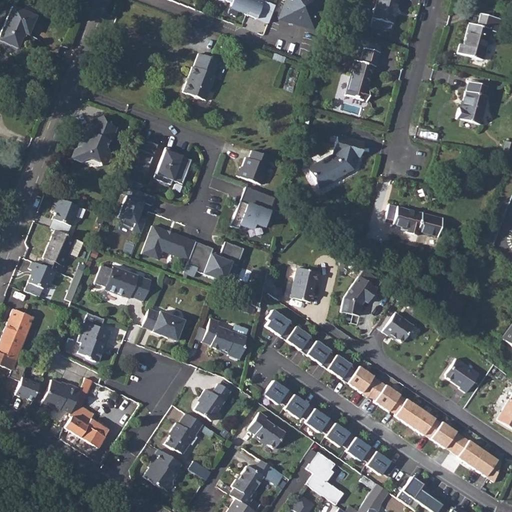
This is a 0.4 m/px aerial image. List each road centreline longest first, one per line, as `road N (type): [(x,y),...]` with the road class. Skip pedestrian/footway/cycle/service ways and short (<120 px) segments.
road 1 (residential): [(268,352),(502,511)]
road 2 (residential): [(67,87),(214,146),(189,219)]
road 3 (residential): [(511,450),(326,326)]
road 4 (residential): [(111,486),(181,376),(125,351)]
road 5 (residential): [(0,266),(67,87)]
road 6 (residential): [(437,0),(400,134),(406,159)]
road 7 (residential): [(290,50),(145,0)]
road 8 (tertiary): [(0,412),(111,486)]
